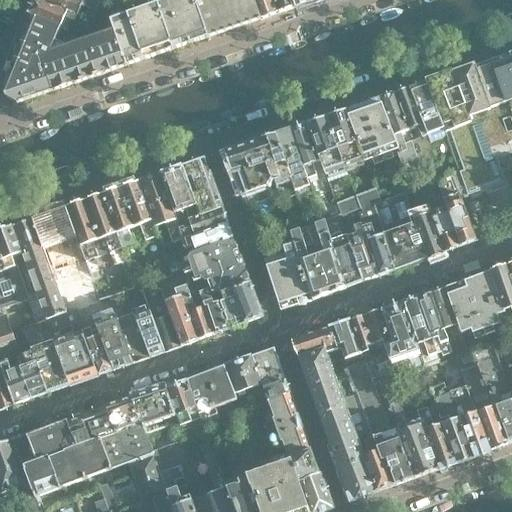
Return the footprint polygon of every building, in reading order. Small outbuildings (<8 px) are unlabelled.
[(61,29),(68,11),(38,0),(34,0),(28,16),(61,29)] [(98,6),(83,0),(38,0),(68,11),(78,16),(82,7),(96,12),(98,6)] [(192,44),(177,0),(168,0),(109,21),(114,37),(125,67),(192,44)] [(208,38),(194,0),(177,0),(192,44),(208,38)] [(261,20),(254,0),(194,0),(208,38),(261,20)] [(278,14),(273,0),(254,0),(261,20),(278,14)] [(295,8),(291,0),(273,0),(278,14),(295,8)] [(319,0),(291,0),(295,8),(319,0)] [(125,67),(114,37),(69,53),(61,29),(28,16),(18,42),(11,59),(1,84),(0,84),(6,99),(17,104),(125,67)] [(511,52),(474,66),(490,111),(511,103),(511,52)] [(511,154),(511,103),(490,111),(474,66),(452,74),(426,83),(446,139),(458,174),(453,176),(462,201),(465,201),(479,196),(505,187),(496,161),(511,154)] [(446,139),(426,83),(409,89),(430,144),(446,139)] [(434,155),(430,144),(409,89),(394,95),(407,132),(416,129),(419,139),(411,142),(417,161),(434,155)] [(407,132),(394,95),(380,99),(396,147),(403,167),(418,162),(417,161),(411,142),(403,145),(400,134),(407,132)] [(396,147),(380,99),(379,100),(378,100),(346,111),(362,159),(396,147)] [(362,159),(346,111),(325,118),(342,167),(362,159)] [(342,167),(325,118),(306,125),(318,161),(323,173),(342,167)] [(318,161),(306,125),(290,130),(307,179),(315,176),(311,164),(318,161)] [(311,191),(307,179),(290,130),(275,135),(295,195),(296,196),(311,191)] [(295,195),(275,135),(258,141),(273,185),(278,201),(295,195)] [(273,185),(258,141),(224,153),(240,196),(273,185)] [(222,208),(204,159),(182,167),(200,216),(221,208),(222,208)] [(200,216),(182,167),(160,175),(174,214),(185,210),(189,220),(200,216)] [(181,231),(174,214),(160,175),(138,183),(154,228),(166,224),(173,243),(184,239),(181,231)] [(476,241),(462,201),(453,176),(436,182),(445,206),(429,211),(430,213),(443,253),(459,247),(476,241)] [(154,228),(138,183),(84,202),(98,241),(104,239),(109,254),(120,250),(123,249),(134,245),(128,230),(140,226),(145,241),(157,237),(154,228)] [(377,203),(373,191),(353,199),(357,210),(377,203)] [(465,201),(474,228),(489,223),(479,196),(465,201)] [(357,210),(353,199),(334,205),(338,217),(357,210)] [(98,241),(84,202),(66,208),(85,262),(97,258),(92,243),(98,241)] [(338,217),(334,205),(318,211),(322,222),(324,222),(338,217)] [(85,262),(66,208),(32,220),(66,314),(76,310),(99,302),(85,262)] [(184,239),(227,224),(221,208),(200,216),(189,220),(191,227),(181,231),(184,239)] [(443,253),(430,213),(413,219),(414,221),(426,259),(443,253)] [(66,314),(32,220),(12,227),(22,253),(46,321),(66,314)] [(426,259),(414,221),(382,233),(383,235),(395,271),(426,259)] [(329,295),(316,257),(308,260),(304,248),(320,242),(319,240),(329,237),(327,232),(324,222),(322,222),(290,234),(312,301),(329,295)] [(232,239),(227,224),(184,239),(187,248),(194,246),(196,252),(232,239)] [(379,277),(363,227),(361,224),(353,227),(356,237),(348,240),(350,246),(362,282),(379,277)] [(395,271),(383,235),(375,238),(371,225),(363,227),(379,277),(395,271)] [(22,253),(12,227),(0,231),(0,272),(16,268),(12,257),(22,253)] [(362,282),(350,246),(343,249),(344,243),(339,227),(327,232),(329,237),(346,289),(362,282)] [(312,301),(290,234),(257,246),(259,251),(260,250),(283,249),(285,254),(264,261),(280,311),(312,301)] [(346,289),(329,237),(319,240),(320,242),(324,254),(316,257),(329,295),(346,289)] [(245,271),(237,252),(237,247),(237,245),(234,242),(232,239),(196,252),(184,256),(196,287),(205,284),(212,282),(217,296),(222,294),(250,284),(249,281),(249,277),(248,275),(245,271)] [(511,285),(505,266),(489,273),(503,311),(511,308),(511,310),(511,285)] [(0,312),(2,317),(6,316),(20,311),(20,310),(20,309),(21,309),(21,308),(22,308),(23,307),(25,307),(24,306),(29,305),(16,268),(0,272),(0,312)] [(505,317),(503,311),(489,273),(444,289),(461,333),(472,330),(473,334),(496,326),(494,321),(505,317)] [(181,347),(163,297),(158,282),(142,287),(165,353),(181,347)] [(230,330),(220,303),(213,305),(205,284),(196,287),(201,301),(204,308),(214,335),(230,330)] [(263,318),(256,301),(250,284),(222,294),(224,301),(235,297),(245,324),(263,318)] [(165,353),(142,287),(126,293),(149,359),(165,353)] [(198,341),(183,302),(191,300),(188,290),(186,287),(175,291),(175,292),(163,297),(181,347),(198,341)] [(214,335),(204,308),(195,311),(193,304),(201,301),(196,287),(188,290),(191,300),(183,302),(198,341),(214,335)] [(461,333),(444,289),(431,294),(444,328),(451,326),(455,336),(461,333)] [(149,359),(126,293),(109,299),(115,315),(132,365),(149,359)] [(444,328),(431,294),(416,299),(430,337),(437,334),(440,344),(439,344),(443,356),(453,353),(444,328)] [(235,297),(224,301),(220,303),(230,330),(245,324),(235,297)] [(437,354),(430,337),(416,299),(401,304),(417,346),(423,343),(429,357),(437,354)] [(417,346),(401,304),(380,312),(391,343),(376,349),(369,351),(368,352),(371,360),(379,384),(397,378),(425,368),(417,346)] [(98,376),(83,332),(84,332),(76,310),(66,314),(46,321),(45,321),(69,387),(98,376)] [(391,343),(380,312),(380,311),(364,317),(374,344),(376,349),(391,343)] [(132,365),(115,315),(96,322),(101,337),(113,371),(132,365)] [(0,363),(8,361),(24,355),(32,352),(26,335),(14,339),(6,316),(2,317),(0,317),(0,363)] [(374,344),(364,317),(349,322),(361,354),(368,352),(369,351),(367,347),(374,344)] [(69,387),(45,321),(24,329),(26,335),(32,352),(47,394),(69,387)] [(361,354),(349,322),(329,329),(337,350),(341,349),(345,360),(361,354)] [(113,371),(101,337),(95,339),(91,329),(84,332),(83,332),(98,376),(113,371)] [(337,350),(329,329),(296,341),(294,345),(298,358),(324,349),(326,354),(337,350)] [(285,381),(278,362),(274,349),(251,358),(260,385),(262,389),(263,389),(285,381)] [(344,403),(326,354),(324,349),(298,358),(343,480),(351,502),(377,493),(376,492),(364,457),(360,444),(344,403)] [(505,380),(500,365),(495,350),(476,357),(492,402),(496,412),(507,445),(511,443),(511,399),(510,395),(505,380)] [(47,394),(32,352),(24,355),(28,365),(20,368),(31,399),(47,394)] [(482,406),(492,402),(476,357),(475,352),(458,358),(462,372),(467,385),(491,452),(507,446),(507,445),(496,412),(485,416),(482,406)] [(260,385),(251,358),(231,365),(224,367),(234,395),(239,393),(245,410),(261,405),(255,387),(260,385)] [(462,372),(458,358),(441,364),(446,378),(462,372)] [(413,480),(379,384),(371,360),(342,370),(353,399),(369,442),(375,439),(383,462),(387,461),(396,486),(413,480)] [(511,376),(511,362),(511,360),(500,365),(505,380),(511,376)] [(31,399),(20,368),(11,371),(8,361),(0,363),(0,366),(14,405),(31,399)] [(0,410),(14,405),(0,366),(0,410)] [(237,404),(234,395),(224,367),(186,381),(196,408),(202,424),(202,425),(215,420),(212,413),(237,404)] [(438,470),(422,425),(409,430),(401,408),(407,406),(397,378),(379,384),(413,480),(438,470)] [(196,408),(186,381),(165,388),(178,424),(179,426),(190,422),(186,411),(196,408)] [(290,394),(285,381),(263,389),(268,402),(290,394)] [(491,452),(467,385),(450,391),(474,458),(491,452)] [(178,424),(165,388),(132,399),(106,407),(115,433),(141,424),(145,435),(171,426),(178,424)] [(474,458),(450,391),(449,389),(432,396),(435,404),(456,464),(474,458)] [(300,422),(290,395),(290,394),(268,402),(276,423),(272,424),(275,431),(300,422)] [(383,462),(375,439),(369,442),(353,399),(344,403),(360,444),(365,442),(370,455),(364,457),(376,492),(396,486),(387,461),(383,462)] [(456,464),(435,404),(416,411),(422,425),(438,470),(439,470),(456,464)] [(115,433),(106,407),(80,416),(90,443),(115,433)] [(90,443),(80,416),(67,421),(76,447),(90,443)] [(152,455),(145,435),(141,424),(115,433),(90,443),(76,447),(67,421),(42,430),(26,436),(35,461),(21,466),(33,498),(127,464),(152,455)] [(310,450),(300,422),(275,431),(277,437),(280,436),(288,458),(290,457),(310,450)] [(210,449),(202,425),(202,424),(173,434),(179,450),(201,443),(204,452),(210,449)] [(200,511),(200,510),(195,511),(191,501),(182,504),(177,488),(191,483),(179,450),(173,434),(171,426),(145,435),(152,455),(172,511),(200,511)] [(35,461),(26,436),(12,441),(21,466),(35,461)] [(33,498),(21,466),(12,441),(0,445),(0,492),(4,503),(22,496),(27,511),(45,511),(43,505),(36,508),(33,499),(33,498)] [(309,511),(299,482),(319,475),(318,472),(316,472),(312,461),(309,453),(311,452),(310,450),(290,457),(292,460),(247,476),(260,511),(309,511)] [(172,511),(152,455),(127,464),(144,510),(143,511),(172,511)] [(260,511),(247,476),(246,472),(235,476),(238,485),(227,489),(234,511),(260,511)] [(323,473),(319,475),(299,482),(309,511),(325,511),(332,510),(332,509),(328,499),(332,498),(323,473)] [(234,511),(227,489),(221,474),(211,477),(217,492),(196,500),(200,510),(200,511),(234,511)] [(470,490),(467,483),(460,486),(463,492),(470,490)] [(79,511),(74,497),(64,498),(43,505),(45,511),(79,511)]
